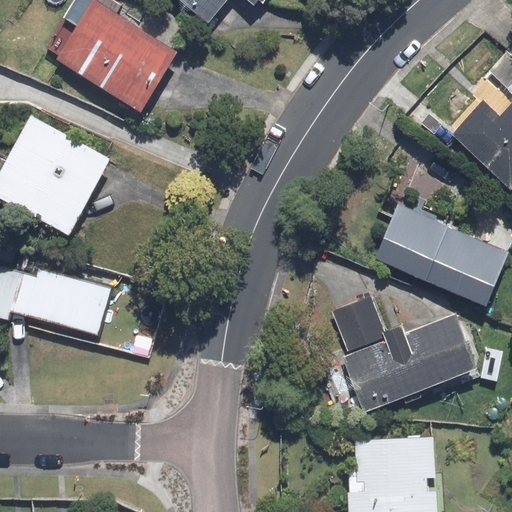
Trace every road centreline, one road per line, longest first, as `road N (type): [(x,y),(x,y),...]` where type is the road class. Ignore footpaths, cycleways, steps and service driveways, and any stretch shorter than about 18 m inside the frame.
road 1 (tertiary): [(215,443),(223,365),(254,237),(347,79),(424,0)]
road 2 (residential): [(0,440),(215,443)]
